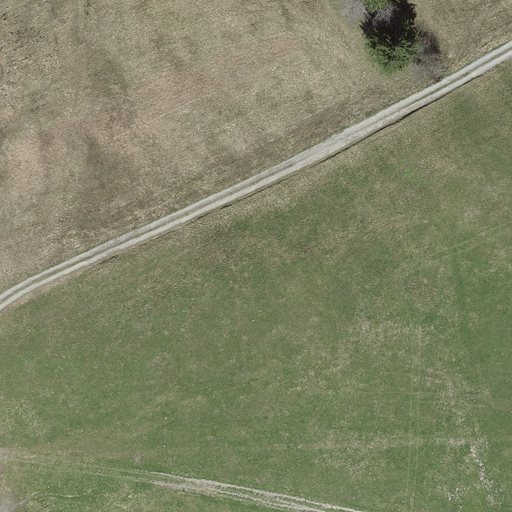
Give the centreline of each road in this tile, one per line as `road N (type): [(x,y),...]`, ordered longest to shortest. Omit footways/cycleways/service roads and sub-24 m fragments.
road 1 (track): [(511,55),(338,158),(0,310)]
road 2 (track): [(0,452),(58,448),(511,315)]
